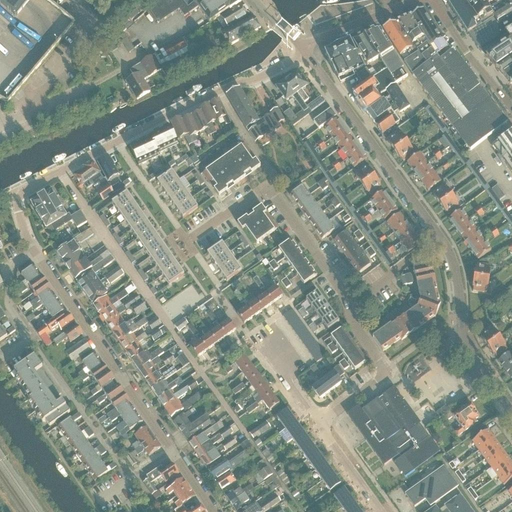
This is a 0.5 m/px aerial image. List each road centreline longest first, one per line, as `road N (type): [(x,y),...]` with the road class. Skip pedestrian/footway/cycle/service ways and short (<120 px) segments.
road 1 (residential): [(317,426),(386,372),(353,328),(341,289),(269,188)]
road 2 (residential): [(173,451),(34,249)]
road 3 (residential): [(439,236),(302,49)]
road 4 (residential): [(117,141),(302,49)]
road 5 (residential): [(511,413),(466,340),(456,270),(439,236)]
road 6 (residential): [(34,249),(14,196),(117,141)]
road 7 (residential): [(3,359),(30,339),(9,293),(11,267),(34,249)]
road 8 (residential): [(432,0),(511,106)]
road 9 (residential): [(302,49),(416,0)]
road 10 (residential): [(188,241),(117,141)]
